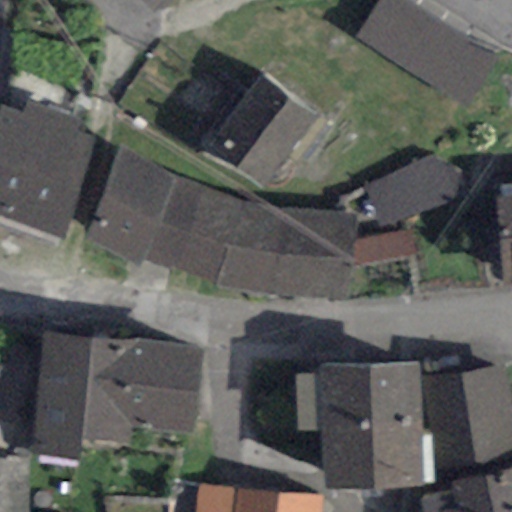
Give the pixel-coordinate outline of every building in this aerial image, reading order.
[(410,0),(384,0),(365,31),(464,94),(491,51),(410,0)] [(263,71),(215,137),(266,174),(314,108),(263,71)] [(1,106),(0,108),(0,204),(56,222),(84,132),(1,106)] [(148,245),(171,177),(118,153),(90,220),(148,245)] [(381,182),(395,221),(473,192),(459,153),(381,182)] [(218,268),(234,199),(171,177),(148,245),(218,268)] [(511,187),(501,188),(508,272),(511,271),(511,187)] [(218,268),(278,281),(289,211),(234,199),(218,268)] [(289,211),(278,281),(346,287),(351,215),(289,211)] [(45,328),(36,435),(78,438),(80,419),(128,422),(129,404),(188,409),(194,340),(45,328)] [(326,361),(333,476),(414,471),(407,356),(326,361)] [(433,374),(449,469),(511,458),(511,425),(501,362),(433,374)] [(511,511),(511,458),(449,469),(457,511),(511,511)] [(201,511),(324,511),(325,500),(204,489),(201,511)]
